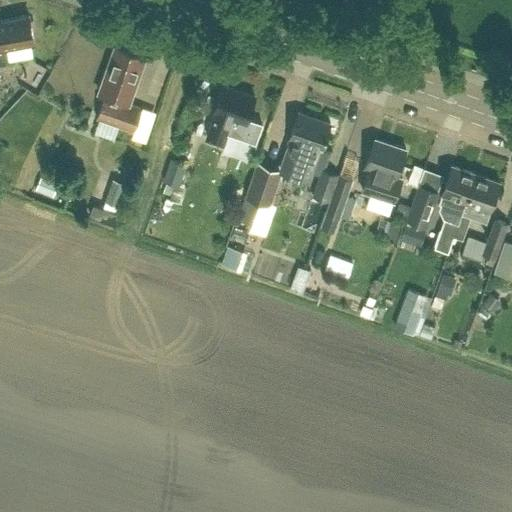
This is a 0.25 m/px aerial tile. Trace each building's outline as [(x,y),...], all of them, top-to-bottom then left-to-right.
[(33,40),(29,13),(0,18),(0,59),(9,58),(6,45),(33,40)] [(134,129),(142,106),(128,101),(144,55),(115,45),(99,91),(104,93),(96,115),(134,129)] [(222,140),(226,130),(255,141),(262,122),(247,116),(255,94),(223,83),(213,112),(215,112),(207,135),(222,140)] [(321,147),(330,121),(298,110),(288,138),(290,139),(280,167),(308,177),(319,146),(321,147)] [(394,199),(402,176),(396,174),(406,147),(374,136),(365,164),(369,166),(362,187),(394,199)] [(172,157),(164,179),(178,184),(186,161),(172,157)] [(270,202),(281,169),(256,160),(244,194),(245,194),(237,217),(252,222),(260,199),(270,202)] [(465,200),(475,171),(451,163),(439,200),(456,205),(451,218),(445,216),(435,244),(448,248),(453,233),(465,200)] [(144,176),(147,167),(141,165),(138,174),(144,176)] [(327,199),(337,173),(321,167),(311,194),(327,199)] [(465,200),(453,233),(462,236),(470,214),(475,216),(477,211),(487,214),(499,180),(475,171),(465,200)] [(334,228),(352,177),(338,173),(320,223),(334,228)] [(112,182),(104,205),(115,209),(124,186),(112,182)] [(425,226),(439,190),(418,182),(404,218),(425,226)] [(114,223),(118,212),(93,202),(89,214),(114,223)] [(494,257),(508,222),(494,217),(481,252),(494,257)] [(425,229),(405,222),(399,237),(419,244),(425,229)] [(511,240),(504,238),(494,268),(511,274),(511,271),(511,240)] [(220,264),(239,270),(246,251),(227,244),(220,264)] [(288,285),(299,288),(305,267),(294,264),(288,285)] [(447,292),(450,293),(455,276),(442,272),(435,295),(445,298),(447,292)] [(393,325),(412,332),(423,302),(404,295),(393,325)]
